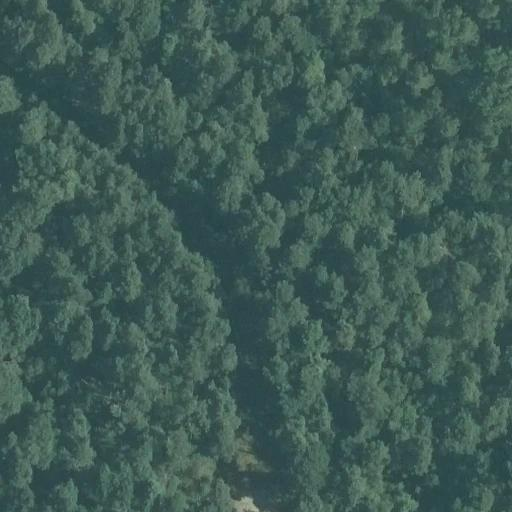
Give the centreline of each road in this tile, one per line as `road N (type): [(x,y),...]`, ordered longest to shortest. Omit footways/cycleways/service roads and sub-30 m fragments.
road 1 (track): [(0,67),(143,183),(227,291),(252,389),(225,450),(228,511)]
road 2 (track): [(281,511),(280,478),(252,389)]
